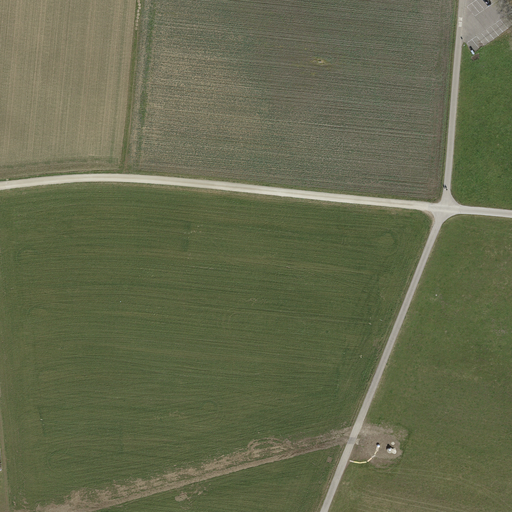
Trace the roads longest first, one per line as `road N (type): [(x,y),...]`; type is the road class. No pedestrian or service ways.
road 1 (track): [(444,208),(123,177),(0,186)]
road 2 (track): [(444,208),(325,511)]
road 3 (track): [(461,0),(444,208)]
